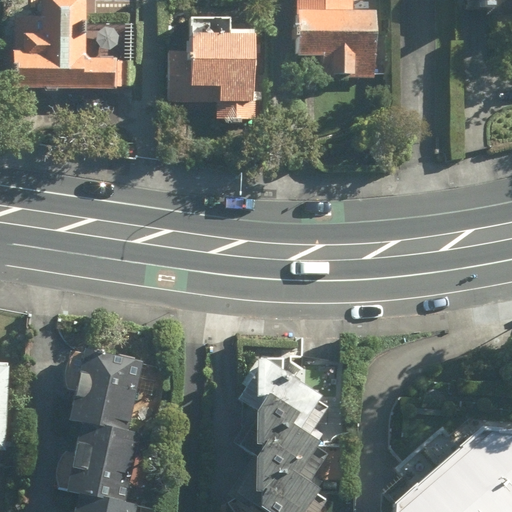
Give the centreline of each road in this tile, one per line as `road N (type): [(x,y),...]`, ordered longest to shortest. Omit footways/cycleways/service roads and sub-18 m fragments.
road 1 (primary): [(511,230),(296,253),(0,214)]
road 2 (unknown): [(188,242),(178,511)]
